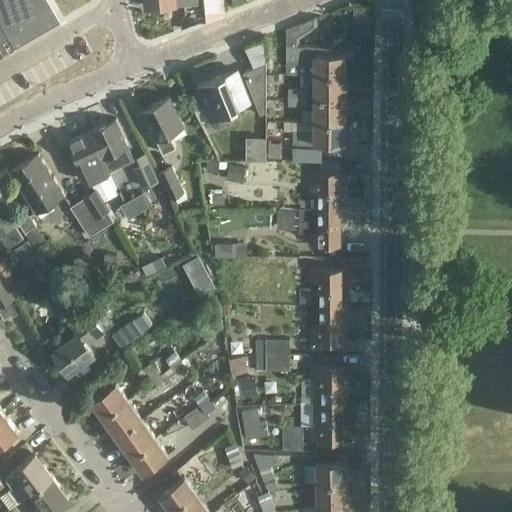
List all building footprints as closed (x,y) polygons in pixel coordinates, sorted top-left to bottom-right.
[(0,0),(0,26),(10,44),(54,18),(43,0),(0,0)] [(220,0),(203,0),(206,21),(211,19),(222,15),(220,0)] [(286,47),(286,64),(286,73),(314,73),(314,75),(345,75),(345,53),(315,53),(315,47),(315,45),(299,45),(299,39),(316,27),(315,17),(287,28),(286,47)] [(0,49),(10,44),(0,26),(0,49)] [(266,110),(266,61),(243,70),(259,113),(266,110)] [(249,100),(237,68),(197,83),(210,116),(249,100)] [(288,97),(306,97),(314,97),(345,97),(345,75),(314,75),(314,84),(306,89),(288,89),(288,97)] [(169,132),(184,124),(168,95),(141,110),(165,153),(177,146),(169,132)] [(306,97),(288,97),(288,105),(306,106),(306,97)] [(314,119),(345,119),(345,97),(314,97),(314,119)] [(121,158),(132,153),(116,118),(90,130),(90,131),(102,158),(117,151),(121,158)] [(314,119),(314,132),(293,132),(293,143),(315,143),(315,141),(345,141),(345,119),(314,119)] [(69,141),(80,163),(81,162),(90,182),(110,173),(102,158),(90,131),(69,141)] [(36,212),(64,194),(38,154),(11,171),(36,212)] [(159,181),(150,161),(133,168),(143,188),(159,181)] [(230,164),(227,179),(243,181),(245,167),(230,164)] [(172,165),(158,172),(170,198),(185,191),(172,165)] [(310,170),(309,184),(318,184),(318,207),(340,206),(340,170),(320,170),(310,170)] [(97,218),(109,212),(108,210),(111,208),(105,199),(97,187),(94,189),(83,196),(88,204),(97,218)] [(224,203),(222,188),(210,189),(212,204),(224,203)] [(0,234),(9,248),(23,239),(14,225),(18,223),(0,195),(0,234)] [(70,206),(80,221),(89,235),(113,220),(110,213),(109,212),(97,218),(88,204),(83,196),(82,197),(83,198),(70,206)] [(302,207),(299,207),(299,231),(309,231),(309,244),(338,243),(340,206),(318,207),(310,207),(302,207)] [(36,225),(30,214),(18,222),(25,232),(36,225)] [(30,239),(18,247),(31,265),(43,256),(30,239)] [(233,244),(212,244),(214,256),(233,256),(233,244)] [(184,263),(193,279),(207,271),(198,256),(184,263)] [(161,257),(153,261),(157,270),(166,266),(161,257)] [(341,305),(340,268),(309,268),(309,283),(319,283),(319,305),(341,305)] [(1,277),(0,277),(0,305),(13,298),(1,277)] [(311,305),(311,289),(298,290),(299,305),(311,305)] [(319,305),(320,327),(310,327),(310,342),(342,342),(341,305),(319,305)] [(59,316),(59,321),(62,325),(70,320),(65,312),(59,316)] [(88,343),(104,332),(91,313),(74,325),(78,331),(53,349),(68,370),(94,352),(88,343)] [(134,317),(112,333),(122,347),(143,331),(134,317)] [(266,339),(255,339),(255,354),(266,354),(290,354),(290,339),(266,339)] [(183,361),(175,351),(165,358),(173,368),(183,361)] [(290,354),(266,354),(255,354),(256,369),(272,369),(290,369),(290,354)] [(154,382),(164,375),(154,361),(144,368),(149,375),(154,382)] [(173,368),(178,376),(188,368),(183,361),(173,368)] [(343,403),(342,366),(311,366),(311,380),(313,380),(314,403),(343,403)] [(154,382),(161,392),(176,382),(168,372),(164,375),(154,382)] [(255,378),(249,379),(249,377),(239,378),(242,396),(257,393),(255,378)] [(92,401),(105,419),(130,400),(117,382),(92,401)] [(194,396),(199,404),(209,396),(204,389),(194,396)] [(199,404),(182,416),(191,427),(208,416),(207,414),(216,406),(209,396),(199,404)] [(105,419),(118,436),(143,418),(136,409),(130,400),(105,419)] [(314,403),(314,426),(312,426),(312,441),(343,440),(343,403),(314,403)] [(258,408),(242,410),(247,438),(268,435),(265,421),(260,422),(258,408)] [(6,414),(0,418),(0,446),(20,431),(6,414)] [(156,435),(143,418),(118,436),(131,454),(156,435)] [(303,426),(282,426),(283,440),(303,440),(303,426)] [(131,454),(144,472),(169,453),(156,435),(131,454)] [(236,443),(225,447),(229,457),(240,453),(236,443)] [(33,491),(52,475),(35,453),(15,468),(16,470),(6,478),(12,487),(9,489),(18,501),(32,490),(33,491)] [(243,464),(240,453),(229,457),(233,468),(243,464)] [(277,484),(270,465),(274,465),(275,453),(253,453),(266,488),(277,484)] [(346,483),(346,462),(316,462),(317,484),(346,483)] [(249,468),(241,473),(249,484),(256,479),(249,468)] [(52,475),(33,491),(42,502),(31,510),(32,511),(52,511),(70,498),(52,475)] [(175,511),(199,495),(186,478),(162,495),(174,511),(175,511)] [(347,505),(346,483),(317,484),(317,506),(347,505)] [(267,511),(275,509),(269,491),(257,495),(263,511),(267,511)] [(210,511),(199,495),(175,511),(210,511)]
